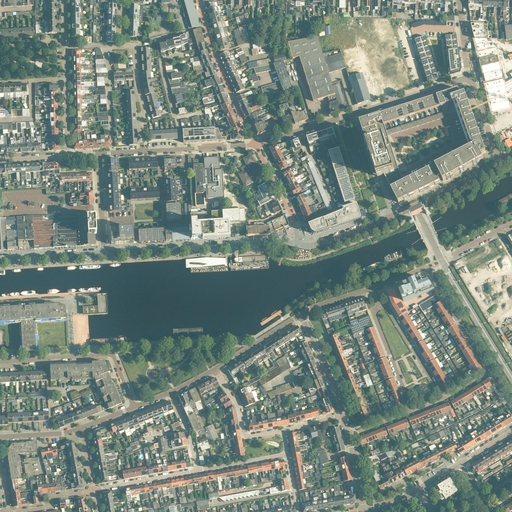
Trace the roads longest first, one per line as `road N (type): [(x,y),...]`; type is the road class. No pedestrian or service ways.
road 1 (residential): [(296,244),(104,252)]
road 2 (residential): [(490,371),(427,269),(372,287)]
road 3 (residential): [(255,144),(423,92)]
road 4 (residential): [(141,151),(143,110),(135,50),(122,45),(123,0)]
road 5 (residential): [(255,144),(198,0)]
road 6 (unclassified): [(511,376),(440,260)]
road 7 (residential): [(414,206),(338,238),(296,244)]
road 8 (residential): [(0,304),(65,301),(72,358)]
